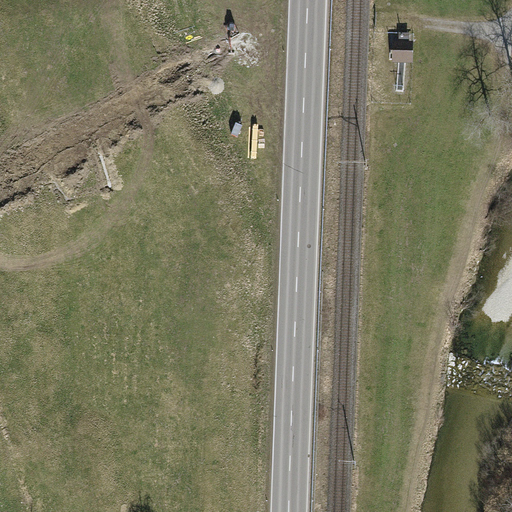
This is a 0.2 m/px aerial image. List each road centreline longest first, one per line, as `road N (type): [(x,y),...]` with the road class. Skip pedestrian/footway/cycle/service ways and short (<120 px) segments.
road 1 (primary): [(292,511),(310,0)]
road 2 (track): [(382,20),(507,33),(511,23)]
